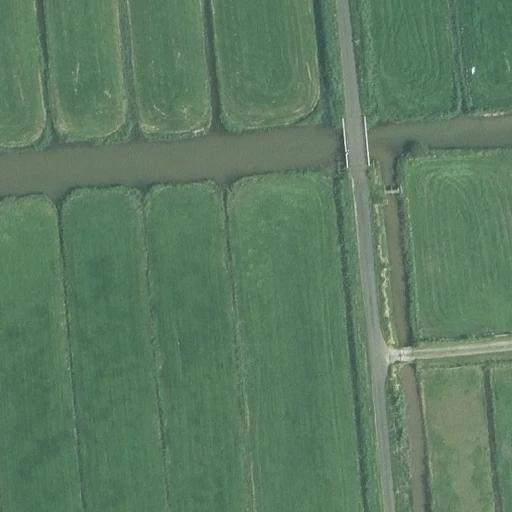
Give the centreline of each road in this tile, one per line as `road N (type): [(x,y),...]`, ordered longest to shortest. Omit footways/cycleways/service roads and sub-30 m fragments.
road 1 (unclassified): [(360,173),(391,511)]
road 2 (unclassified): [(360,173),(343,0)]
road 3 (track): [(511,343),(377,356)]
